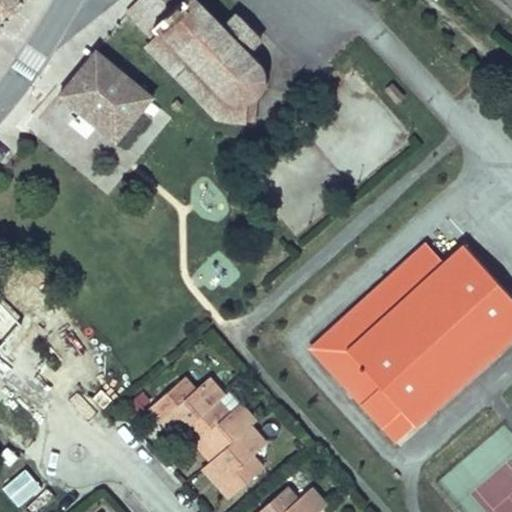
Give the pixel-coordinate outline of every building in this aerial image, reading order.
[(0,0),(0,33),(1,35),(29,0),(0,0)] [(231,35),(198,0),(164,0),(142,24),(157,43),(152,51),(221,123),(228,127),(236,129),(241,129),(249,126),(258,118),(270,103),(274,99),(276,93),(276,89),(275,83),(270,77),(252,57),(260,47),(240,27),(231,35)] [(94,47),(56,94),(115,143),(153,97),(94,47)] [(435,256),(424,244),(403,261),(413,274),(435,256)] [(356,408),(373,428),(392,412),(403,427),(405,430),(511,345),(511,309),(465,250),(443,266),(435,256),(413,274),(421,282),(340,348),(324,327),(312,337),(311,349),(322,350),(320,360),(331,361),(331,373),(341,374),(341,383),(349,384),(349,396),(358,396),(356,408)] [(0,293),(0,351),(25,325),(27,322),(0,293)] [(259,437),(260,436),(244,417),(242,419),(239,422),(227,409),(231,406),(215,388),(206,397),(195,385),(160,416),(169,426),(172,423),(188,440),(190,439),(202,452),(206,449),(222,466),(217,470),(213,474),(227,490),(222,494),(236,510),(271,478),(260,465),(269,457),(255,441),(259,437)] [(234,403),(219,385),(215,388),(231,406),(234,403)] [(242,419),(231,406),(227,409),(239,422),(242,419)] [(403,427),(392,412),(373,428),(384,443),(403,427)] [(265,432),(248,413),(244,417),(260,436),(265,432)] [(188,440),(172,423),(169,426),(184,444),(188,440)] [(273,453),(259,437),(255,441),(269,457),(273,453)] [(222,466),(206,449),(202,452),(217,470),(222,466)] [(227,490),(213,474),(208,478),(222,494),(227,490)] [(320,511),(312,502),(303,510),(292,498),(276,511),(320,511)] [(327,511),(316,499),(312,502),(320,511),(327,511)]
